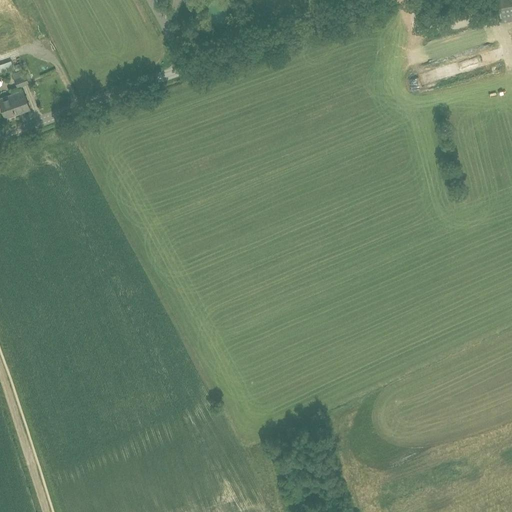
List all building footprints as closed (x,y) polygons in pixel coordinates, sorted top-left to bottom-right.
[(511,0),(497,0),(501,21),(511,19),(511,0)] [(432,46),(433,55),(460,53),(459,44),(432,46)] [(495,64),(494,55),(481,56),(481,64),(495,64)] [(18,88),(29,84),(24,71),(13,76),(18,88)] [(0,102),(6,118),(30,110),(23,90),(0,98),(0,102)]
